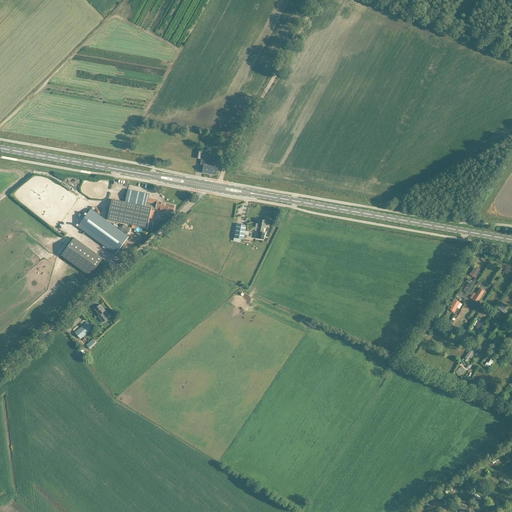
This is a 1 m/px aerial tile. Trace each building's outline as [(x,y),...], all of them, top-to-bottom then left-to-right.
[(216,175),(217,170),(218,168),(211,167),(212,161),(202,159),(201,160),(201,165),(204,165),(203,173),(216,175)] [(112,200),(108,219),(147,228),(151,210),(154,211),(166,213),(167,211),(173,213),(175,205),(158,202),(157,204),(146,202),(148,194),(128,190),(127,194),(125,202),(112,200)] [(78,227),(116,254),(129,237),(91,209),(78,227)] [(255,226),(255,227),(256,227),(261,228),(261,232),(260,232),(259,239),(264,240),(265,233),(264,232),(264,229),(265,229),(265,226),(266,221),(259,220),(259,223),(256,222),(255,226)] [(235,235),(234,238),(237,238),(241,239),(244,239),(244,237),(245,230),(246,225),(237,224),(236,229),(235,235)] [(74,238),(62,255),(90,276),(103,259),(74,238)] [(470,278),(468,281),(471,283),(467,291),(474,294),(479,282),(470,278)] [(473,298),(482,303),(489,292),(483,288),(480,294),(477,292),(473,298)] [(463,309),(466,304),(458,300),(453,310),(458,313),(461,308),(463,309)] [(511,312),(511,311),(510,310),(511,307),(511,306),(507,302),(501,307),(509,316),(511,312)] [(95,309),(98,313),(100,315),(98,316),(101,319),(103,322),(108,318),(106,316),(108,314),(105,311),(103,308),(100,305),(95,309)] [(87,322),(75,332),(81,339),(89,332),(87,330),(91,326),(87,322)] [(480,326),(485,330),(489,326),(484,322),(480,326)] [(81,339),(86,344),(92,338),(88,334),(81,339)] [(440,340),(450,346),(452,341),(443,336),(440,340)] [(90,349),(96,343),(93,339),(86,345),(90,349)] [(492,362),(490,361),(487,366),(492,369),(498,360),(494,358),(492,362)] [(466,366),(459,372),(462,375),(465,372),(467,374),(470,371),(466,366)] [(503,486),(509,488),(511,480),(503,477),(502,479),(505,480),(503,486)]
